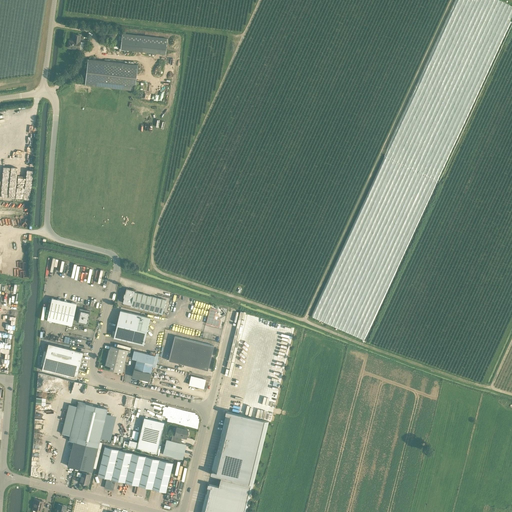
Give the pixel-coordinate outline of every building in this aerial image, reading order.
[(165,54),(167,38),(122,33),(121,49),(165,54)] [(74,41),(70,41),(69,48),(80,49),(81,42),(80,42),(81,36),(74,35),(74,41)] [(138,65),(88,59),(85,85),(135,90),(138,65)] [(75,265),(74,279),(81,279),(82,265),(75,265)] [(131,305),(130,306),(162,314),(166,300),(134,292),(135,291),(126,289),(125,294),(124,294),(124,297),(123,303),(131,305)] [(47,320),(72,325),(77,304),(52,298),(47,320)] [(216,310),(210,308),(206,323),(218,326),(220,320),(214,319),(216,310)] [(90,311),(80,309),(77,322),(87,324),(90,311)] [(117,324),(147,331),(150,317),(120,310),(117,324)] [(143,345),(147,331),(117,324),(115,331),(113,330),(111,337),(114,337),(143,345)] [(175,336),(169,361),(208,370),(214,346),(175,336)] [(49,344),(45,357),(80,365),(83,352),(49,344)] [(105,365),(111,366),(110,370),(122,373),(128,350),(111,346),(110,349),(109,349),(105,365)] [(155,356),(134,350),(132,358),(137,359),(134,369),(132,377),(149,381),(151,373),(153,363),(155,356)] [(77,379),(80,365),(45,357),(42,370),(77,379)] [(191,376),(189,385),(203,389),(206,380),(191,376)] [(107,409),(78,402),(77,406),(69,405),(62,434),(70,436),(69,440),(73,441),(68,466),(92,472),(107,409)] [(133,423),(136,414),(126,410),(123,419),(133,423)] [(246,511),(253,484),(269,421),(226,410),(225,414),(226,414),(212,471),(211,470),(210,474),(221,476),(219,486),(208,484),(207,487),(208,487),(207,494),(205,494),(200,511),(246,511)] [(34,424),(43,424),(43,414),(34,414),(34,424)] [(138,442),(129,440),(128,446),(157,452),(164,422),(144,417),(138,442)] [(187,436),(188,435),(188,434),(188,433),(188,431),(188,430),(177,428),(175,435),(173,434),(171,441),(166,440),(163,454),(182,459),(186,445),(178,443),(180,436),(186,438),(186,437),(187,436)] [(104,446),(97,476),(107,478),(104,488),(113,490),(115,480),(166,492),(173,463),(104,446)] [(82,472),(80,483),(88,485),(90,474),(82,472)] [(36,499),(33,510),(41,511),(44,501),(36,499)]
